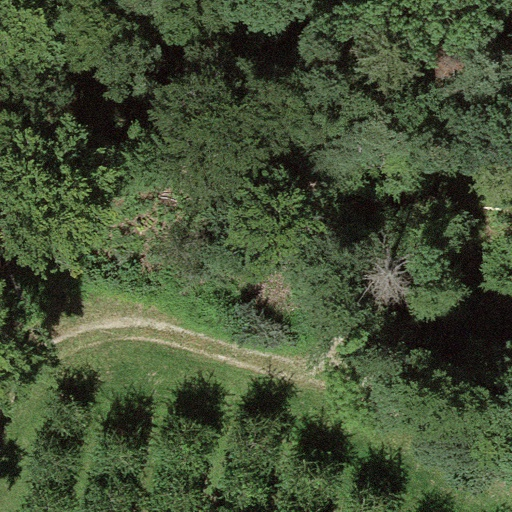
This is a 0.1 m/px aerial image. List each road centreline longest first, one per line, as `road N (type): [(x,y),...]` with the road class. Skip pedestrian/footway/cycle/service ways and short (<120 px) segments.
road 1 (track): [(0,347),(49,312),(108,311),(320,369),(511,475)]
road 2 (track): [(320,369),(317,72),(331,0)]
